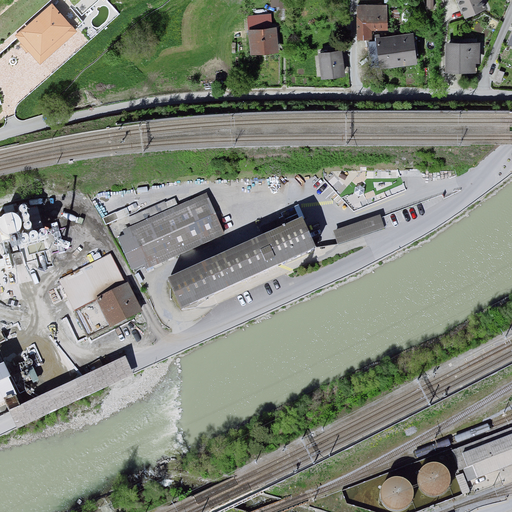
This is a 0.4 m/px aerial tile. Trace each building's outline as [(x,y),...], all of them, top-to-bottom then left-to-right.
[(485,5),(482,0),(459,0),(466,14),(485,5)] [(68,2),(28,38),(53,66),(93,30),(68,2)] [(372,31),(387,31),(387,5),(359,5),(359,40),(372,39),(372,31)] [(256,48),(273,47),(273,23),(256,23),(256,48)] [(416,58),(413,34),(372,39),(371,40),(374,63),(416,58)] [(478,44),(449,43),(449,65),(478,66),(478,44)] [(343,70),(340,53),(320,56),(322,73),(343,70)] [(204,200),(120,237),(134,269),(218,232),(204,200)] [(333,230),(337,244),(385,228),(380,214),(333,230)] [(314,251),(301,222),(170,280),(183,309),(314,251)] [(31,258),(35,258),(29,243),(28,241),(21,224),(13,225),(2,230),(2,240),(5,248),(24,247),(11,253),(11,257),(2,261),(8,260),(8,271),(10,276),(0,279),(0,280),(15,280),(21,278),(18,271),(18,270),(15,263),(22,263),(22,262),(31,258)] [(89,337),(139,311),(110,253),(59,279),(89,337)] [(233,296),(254,287),(252,282),(231,291),(233,296)] [(5,410),(14,429),(131,373),(122,355),(5,410)] [(467,481),(511,463),(511,426),(447,452),(463,494),(471,491),(467,481)] [(423,491),(427,494),(433,496),(438,495),(443,494),(448,490),(451,485),(452,479),(451,474),(449,469),(445,465),(439,462),(434,462),(428,463),(423,466),(420,470),(418,476),(418,481),(420,486),(423,491)] [(384,504),(388,508),(394,509),(399,509),(405,507),(409,504),(412,499),(413,493),(412,487),(410,482),(406,478),(400,476),(395,475),(389,477),(385,480),(381,484),(379,489),(379,495),(381,500),(384,504)]
